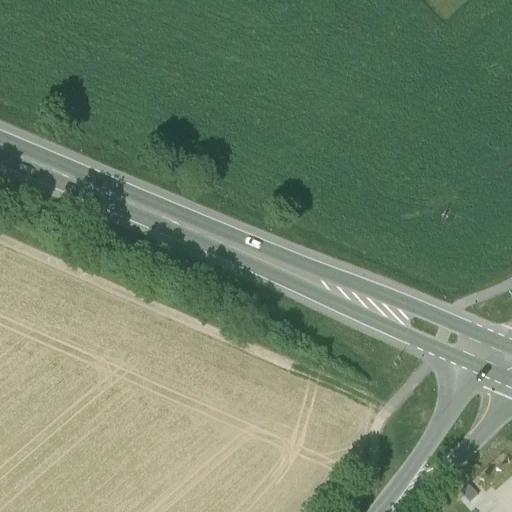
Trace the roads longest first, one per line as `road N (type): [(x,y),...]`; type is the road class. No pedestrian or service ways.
road 1 (secondary): [(0,151),(511,366)]
road 2 (track): [(389,410),(0,242)]
road 3 (tertiary): [(511,374),(390,511)]
